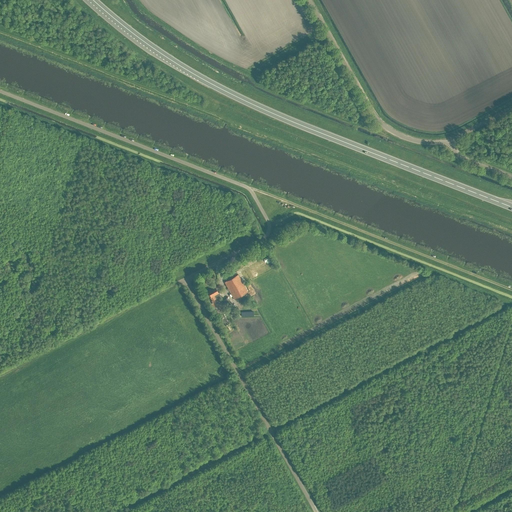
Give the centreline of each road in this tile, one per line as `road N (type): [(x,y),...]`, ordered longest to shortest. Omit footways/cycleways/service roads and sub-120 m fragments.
road 1 (unclassified): [(315,511),(184,279),(264,237),(269,226),(249,189),(0,91)]
road 2 (trunk): [(511,207),(252,104),(163,55),(93,0)]
road 3 (track): [(249,189),(511,291)]
road 4 (unclassified): [(452,141),(415,141),(382,124),(311,0)]
road 5 (track): [(0,375),(184,279)]
road 6 (track): [(452,511),(511,322)]
